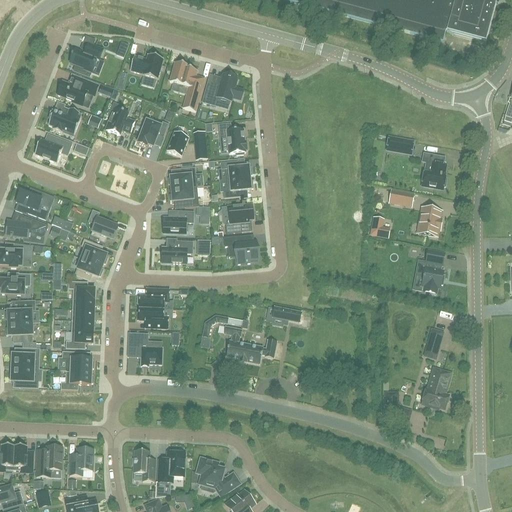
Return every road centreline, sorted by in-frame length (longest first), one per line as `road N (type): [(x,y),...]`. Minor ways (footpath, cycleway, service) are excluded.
road 1 (tertiary): [(479,480),(474,227),(488,135),(484,97)]
road 2 (unclassified): [(479,480),(438,478),(401,447),(257,404),(118,392)]
road 3 (residential): [(120,275),(186,282),(276,273),(263,63)]
road 4 (tertiary): [(270,35),(383,68),(435,94),(484,97)]
road 5 (residential): [(111,431),(234,440),(292,511)]
road 6 (residential): [(142,214),(157,180),(152,167),(106,149),(95,153),(81,189)]
road 7 (residential): [(7,162),(56,30)]
road 8 (tertiary): [(142,0),(270,35)]
road 9 (residential): [(263,63),(139,30)]
